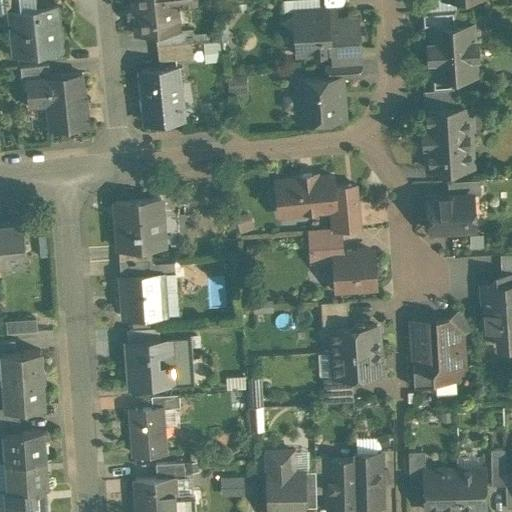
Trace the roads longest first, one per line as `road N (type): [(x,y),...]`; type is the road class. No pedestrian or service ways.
road 1 (residential): [(65,166),(91,511)]
road 2 (residential): [(121,160),(355,137)]
road 3 (residential): [(104,0),(121,160)]
road 4 (residential): [(355,137),(381,112),(389,89),(386,0)]
road 5 (residential): [(355,137),(373,146),(397,186),(406,258)]
